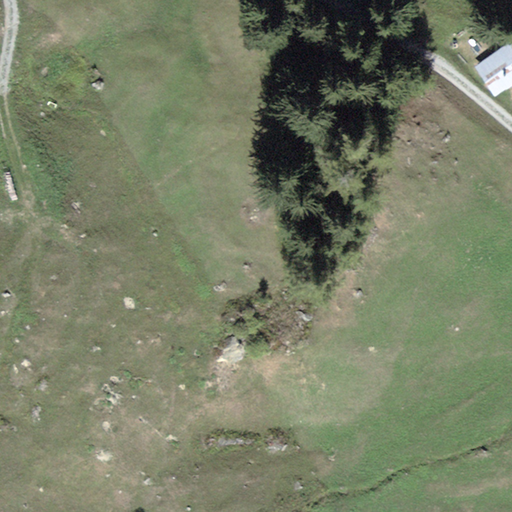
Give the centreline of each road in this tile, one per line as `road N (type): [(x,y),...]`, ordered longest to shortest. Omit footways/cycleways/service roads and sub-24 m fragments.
road 1 (track): [(334,0),(405,44),(511,130)]
road 2 (track): [(24,199),(2,101),(16,19),(11,0)]
